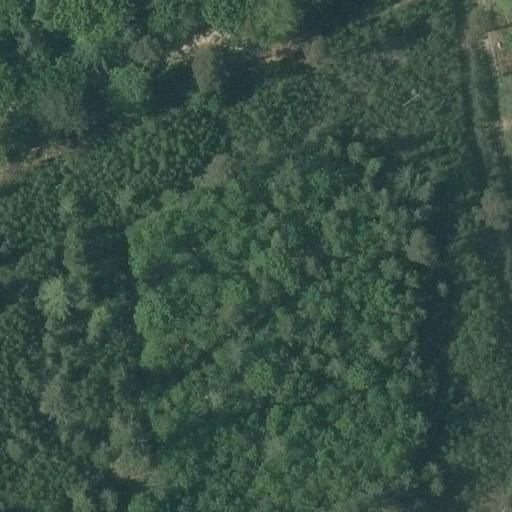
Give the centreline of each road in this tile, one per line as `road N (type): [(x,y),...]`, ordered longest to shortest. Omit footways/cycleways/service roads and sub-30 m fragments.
road 1 (track): [(79,84),(312,0)]
road 2 (track): [(511,175),(480,0)]
